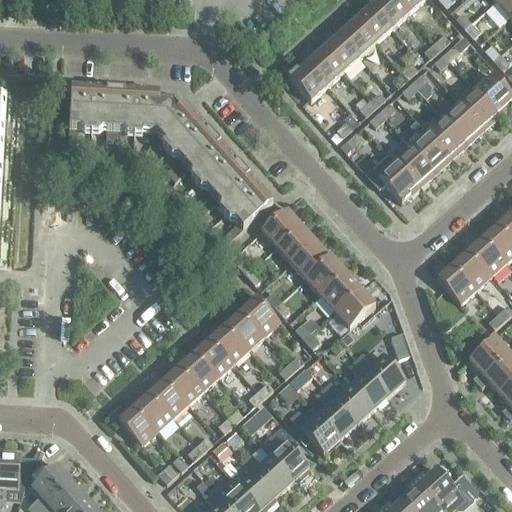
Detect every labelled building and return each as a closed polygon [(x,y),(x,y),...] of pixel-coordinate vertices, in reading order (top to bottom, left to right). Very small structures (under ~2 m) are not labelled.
[(389,0),(376,0),(368,8),(391,34),(407,19),(389,0)] [(420,0),(389,0),(407,19),(424,4),(420,0)] [(444,11),(452,4),(448,0),(436,0),(435,1),(444,11)] [(511,0),(501,0),(495,6),(509,22),(511,19),(511,0)] [(391,34),(368,8),(352,22),(375,48),(391,34)] [(464,34),(472,26),(464,16),(455,24),(464,34)] [(352,22),(336,37),(359,63),(375,48),(352,22)] [(473,43),(481,36),(472,26),(464,34),(473,43)] [(336,37),(320,51),(343,77),(359,63),(336,37)] [(439,55),(449,46),(443,40),(433,48),(439,55)] [(449,66),(469,49),(463,42),(443,60),(449,66)] [(429,64),(439,55),(433,48),(423,57),(429,64)] [(493,66),(501,58),(492,48),(484,56),(493,66)] [(320,51),(303,65),(327,91),(343,77),(320,51)] [(501,75),(510,68),(501,58),(493,66),(501,75)] [(439,75),(449,66),(443,60),(433,68),(439,75)] [(287,81),(310,107),(327,91),(303,65),(287,81)] [(407,84),(416,75),(410,69),(401,77),(407,84)] [(397,92),(407,84),(401,77),(391,86),(397,92)] [(417,95),(426,86),(421,80),(411,88),(417,95)] [(511,102),(492,80),(475,95),(498,121),(511,108),(511,102)] [(407,104),(417,95),(411,88),(401,97),(407,104)] [(76,133),(106,135),(105,153),(111,153),(113,129),(115,95),(98,94),(98,91),(89,91),(88,94),(70,93),(67,151),(75,151),(76,133)] [(179,165),(165,177),(170,182),(213,143),(202,130),(204,128),(198,121),(196,123),(174,99),(141,97),(141,93),(132,93),(131,96),(115,95),(113,129),(111,153),(118,154),(119,136),(155,138),(179,165)] [(498,121),(475,95),(459,109),(482,135),(498,121)] [(374,112),(384,104),(378,97),(369,106),(374,112)] [(0,270),(6,271),(6,269),(0,268),(0,250),(7,251),(7,249),(4,248),(5,230),(8,231),(8,228),(0,228),(1,210),(9,210),(9,208),(6,208),(7,190),(10,190),(10,187),(3,187),(4,169),(11,169),(12,167),(9,167),(10,149),(13,149),(13,147),(5,146),(6,128),(14,129),(14,126),(11,126),(12,108),(15,108),(15,106),(0,105),(0,270)] [(364,121),(374,112),(369,106),(359,115),(364,121)] [(385,124),(394,115),(388,108),(379,117),(385,124)] [(466,150),(482,135),(459,109),(443,124),(466,150)] [(375,133),(385,124),(379,117),(369,126),(375,133)] [(427,138),(450,164),(466,150),(443,124),(427,138)] [(434,179),(450,164),(427,138),(415,126),(399,140),(411,153),(434,179)] [(341,142),(350,133),(345,127),(335,136),(341,142)] [(351,153),(361,145),(355,138),(345,147),(351,153)] [(224,155),(213,143),(170,182),(174,187),(188,175),(208,197),(194,209),(199,214),(242,175),(231,162),(233,160),(227,153),(224,155)] [(434,179),(411,153),(394,167),(418,193),(434,179)] [(103,165),(103,158),(75,156),(75,163),(103,165)] [(388,161),(371,176),(377,182),(378,182),(401,208),(418,193),(394,167),(388,161)] [(253,188),(242,175),(199,214),(203,219),(217,207),(237,229),(223,241),(228,247),(272,208),(260,195),(262,193),(256,185),(253,188)] [(185,216),(190,211),(172,190),(166,195),(185,216)] [(261,236),(276,253),(302,230),(287,213),(261,236)] [(511,215),(498,228),(511,244),(511,215)] [(214,248),(219,243),(200,223),(195,227),(214,248)] [(511,244),(498,228),(483,242),(506,268),(511,262),(511,244)] [(276,253),(290,269),(316,246),(302,230),(276,253)] [(506,268),(483,242),(468,256),(491,281),(506,268)] [(290,269),(305,285),(331,262),(316,246),(290,269)] [(468,256),(452,269),(476,295),(491,281),(468,256)] [(331,262),(305,285),(319,301),(345,278),(331,262)] [(245,280),(252,274),(243,265),(237,271),(245,280)] [(476,295),(452,269),(436,284),(460,309),(476,295)] [(254,290),(260,284),(252,274),(245,280),(254,290)] [(334,317),(359,294),(345,278),(319,301),(334,317)] [(334,317),(349,334),(375,311),(359,294),(334,317)] [(274,312),(281,306),(272,296),(265,302),(274,312)] [(256,301),(240,316),(263,342),(279,327),(256,301)] [(274,312),(283,322),(289,316),(281,306),(274,312)] [(503,326),(511,317),(506,311),(497,319),(503,326)] [(263,342),(240,316),(225,330),(248,355),(263,342)] [(493,334),(503,326),(497,319),(487,328),(493,334)] [(303,345),(310,339),(301,329),(295,335),(303,345)] [(225,330),(210,343),(233,369),(248,355),(225,330)] [(345,350),(352,344),(347,338),(340,343),(345,350)] [(401,338),(390,341),(397,363),(408,360),(401,338)] [(303,345),(311,354),(318,348),(310,339),(303,345)] [(479,378),(472,384),(476,388),(509,359),(494,342),(468,365),(479,378)] [(233,369),(210,343),(195,357),(218,383),(233,369)] [(195,357),(179,370),(202,396),(218,383),(195,357)] [(373,370),(362,358),(355,365),(388,401),(405,386),(382,361),(373,370)] [(481,393),(488,387),(498,398),(511,385),(511,362),(509,359),(476,388),(481,393)] [(293,375),(303,367),(297,360),(288,369),(293,375)] [(358,383),(349,391),(372,416),(388,401),(355,365),(347,371),(358,383)] [(284,384),(293,375),(288,369),(278,377),(284,384)] [(187,410),(202,396),(179,370),(164,384),(187,410)] [(289,388),(295,395),(311,381),(305,374),(289,388)] [(164,384),(149,398),(172,423),(187,410),(164,384)] [(508,410),(501,416),(505,421),(511,414),(511,385),(498,398),(508,410)] [(263,403),(273,394),(267,387),(257,396),(263,403)] [(330,387),(323,393),(355,430),(372,416),(349,391),(341,399),(330,387)] [(326,412),(317,420),(339,444),(355,430),(323,393),(315,400),(326,412)] [(254,411),(263,403),(257,396),(248,404),(254,411)] [(149,398),(134,411),(157,437),(172,423),(149,398)] [(265,410),(242,429),(251,439),(274,421),(265,410)] [(157,437),(134,411),(118,426),(141,451),(157,437)] [(233,430),(242,421),(236,415),(227,423),(233,430)] [(301,436),(322,460),(339,444),(317,420),(309,427),(298,415),(290,423),(292,426),(287,431),(296,441),(301,436)] [(223,438),(233,430),(227,423),(217,432),(223,438)] [(301,455),(280,431),(267,443),(271,447),(262,455),(269,463),(291,488),(308,472),(296,459),(301,455)] [(202,457),(212,449),(206,442),(196,450),(202,457)] [(193,466),(202,457),(196,450),(187,459),(193,466)] [(39,471),(42,462),(35,459),(32,469),(39,471)] [(291,488),(269,463),(260,471),(250,459),(242,465),(275,502),(291,488)] [(25,490),(26,490),(29,481),(19,480),(20,462),(0,460),(0,509),(4,510),(5,494),(18,495),(23,495),(25,490)] [(181,477),(187,471),(179,461),(172,467),(181,477)] [(254,511),(269,511),(276,506),(274,503),(275,502),(242,465),(235,472),(245,484),(237,492),(254,511)] [(166,490),(177,480),(168,469),(157,480),(166,490)] [(27,511),(42,511),(71,487),(55,470),(42,482),(29,481),(26,490),(31,492),(39,501),(27,511)] [(461,482),(451,492),(435,474),(425,483),(422,479),(415,486),(437,511),(453,511),(455,511),(464,511),(475,503),(475,498),(461,482)] [(410,497),(401,505),(407,511),(437,511),(415,486),(407,493),(410,497)] [(74,511),(85,503),(71,487),(42,511),(74,511)] [(217,487),(210,494),(225,511),(254,511),(237,492),(228,499),(217,487)] [(225,511),(210,494),(203,501),(212,511),(225,511)] [(93,511),(85,503),(74,511),(93,511)]
